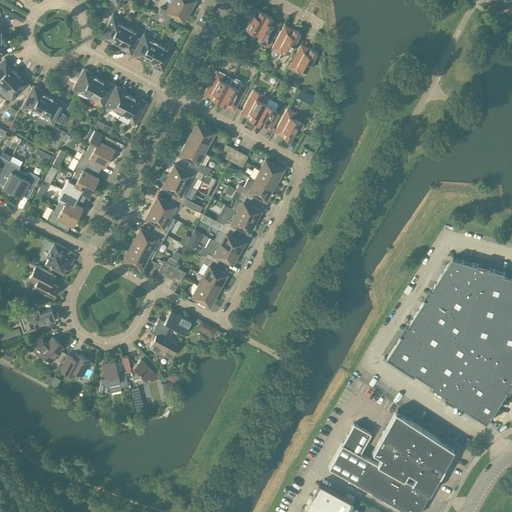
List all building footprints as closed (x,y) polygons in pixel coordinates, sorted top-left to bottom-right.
[(189,9),(172,0),(171,0),(167,9),(160,7),(157,12),(160,14),(168,18),(171,13),(183,19),(189,9)] [(172,0),(189,9),(193,0),(172,0)] [(246,28),(256,33),(266,14),(260,10),(258,13),(249,8),(237,30),(243,33),(246,28)] [(117,43),(126,25),(116,20),(118,17),(112,14),(100,36),(106,39),(107,38),(117,43)] [(272,17),(266,14),(256,33),(261,36),(258,41),(268,46),(280,25),(271,20),(272,17)] [(126,50),(132,53),(144,31),(138,28),(136,31),(126,25),(117,43),(127,48),(126,50)] [(281,53),(282,54),(285,48),(290,51),(294,42),(296,44),(299,39),(297,38),(300,32),(293,29),(292,31),(283,26),(271,48),(273,49),(271,52),(271,54),(272,56),(275,57),(277,57),(279,56),(281,53)] [(139,55),(149,60),(158,42),(148,37),(150,34),(144,31),(132,53),(138,56),(139,55)] [(168,48),(158,42),(149,60),(159,65),(158,67),(164,70),(176,48),(170,45),(168,48)] [(300,45),(288,67),(299,73),(302,68),(307,70),(311,62),(313,63),(316,58),(314,57),(317,51),(310,48),(309,50),(300,45)] [(0,86),(16,71),(8,63),(9,62),(4,57),(0,61),(0,86)] [(273,67),(264,62),(261,68),(270,73),(273,67)] [(88,97),(98,78),(88,73),(89,71),(83,68),(71,90),(77,93),(78,92),(88,97)] [(212,99),(219,102),(229,83),(231,78),(232,78),(216,69),(205,91),(214,96),(212,99)] [(16,71),(2,85),(10,94),(8,97),(12,101),(30,83),(25,78),(24,79),(16,71)] [(97,104),(103,107),(115,85),(109,82),(108,83),(98,78),(88,97),(98,102),(97,104)] [(229,83),(219,102),(225,105),(226,103),(235,108),(247,86),(241,83),(241,81),(240,80),(238,79),(236,78),(233,78),(231,78),(229,83)] [(28,107),(38,112),(48,95),(38,89),(39,88),(33,84),(21,107),(27,110),(28,107)] [(110,109),(120,114),(130,95),(120,90),(121,88),(115,85),(103,107),(109,110),(110,109)] [(249,118),(255,122),(269,97),(253,89),(241,111),(251,116),(249,118)] [(316,98),(308,94),(304,101),(312,105),(316,98)] [(48,95),(38,112),(48,118),(47,121),(53,124),(65,102),(59,98),(58,100),(48,95)] [(140,100),(130,95),(120,114),(130,119),(129,121),(135,124),(147,102),(141,99),(140,100)] [(269,97),(255,122),(262,125),(263,123),(272,127),(280,114),(274,111),(279,102),(269,97)] [(12,114),(17,109),(13,105),(8,110),(12,114)] [(295,130),(297,127),(301,129),(304,124),(300,122),(300,121),(295,118),(298,113),(287,107),(275,129),(285,134),(283,137),(290,140),(293,134),(295,135),(297,131),(295,130)] [(61,112),(56,121),(63,125),(68,116),(61,112)] [(13,122),(9,129),(14,131),(18,124),(13,122)] [(197,122),(191,132),(208,141),(214,131),(197,122)] [(91,141),(89,145),(110,156),(115,147),(112,146),(115,140),(94,129),(89,139),(91,141)] [(191,132),(186,142),(203,151),(208,141),(191,132)] [(52,146),(57,148),(61,141),(56,138),(52,146)] [(208,154),(203,151),(186,142),(180,153),(192,159),(189,164),(203,172),(207,174),(210,168),(203,164),(208,154)] [(225,157),(231,147),(226,144),(220,154),(225,157)] [(104,166),(110,156),(89,145),(86,150),(84,149),(78,159),(99,170),(102,165),(104,166)] [(225,157),(231,160),(237,149),(231,147),(225,157)] [(65,152),(60,149),(57,155),(62,158),(65,152)] [(236,163),(242,152),(237,149),(231,160),(236,163)] [(248,155),(242,152),(236,163),(242,166),(248,155)] [(0,177),(9,160),(0,154),(0,177)] [(265,158),(260,169),(276,178),(282,167),(265,158)] [(75,170),(73,175),(94,186),(99,177),(96,175),(99,170),(78,159),(73,169),(75,170)] [(2,186),(12,191),(23,170),(18,168),(20,166),(9,160),(0,177),(0,182),(4,184),(2,186)] [(174,163),(169,174),(191,186),(196,176),(200,178),(203,172),(189,164),(186,170),(174,163)] [(254,179),(271,188),(276,178),(260,169),(254,179)] [(23,170),(12,191),(21,196),(23,194),(28,197),(39,176),(29,170),(28,173),(23,170)] [(175,191),(172,196),(183,202),(187,196),(186,196),(191,186),(169,174),(163,184),(175,191)] [(68,178),(62,188),(83,200),(86,194),(89,195),(94,186),(73,175),(70,179),(68,178)] [(265,199),(271,188),(254,179),(249,176),(243,186),(238,183),(235,189),(251,198),(254,192),(265,199)] [(228,186),(225,191),(230,194),(233,189),(228,186)] [(214,190),(209,187),(206,194),(211,196),(214,190)] [(59,200),(57,204),(78,216),(83,206),(81,205),(83,200),(62,188),(57,199),(59,200)] [(260,209),(248,203),(251,198),(235,189),(232,195),(242,201),(237,211),(254,220),(260,209)] [(157,195),(152,206),(169,215),(174,205),(180,208),(183,202),(172,196),(169,202),(157,195)] [(200,211),(204,205),(187,196),(184,202),(200,211)] [(78,216),(57,204),(55,209),(52,208),(46,218),(67,229),(70,224),(73,225),(78,216)] [(158,223),(155,228),(166,234),(169,228),(174,218),(169,215),(152,206),(146,216),(158,223)] [(231,207),(223,223),(234,229),(237,224),(248,230),(254,220),(237,211),(231,207)] [(203,220),(211,224),(214,219),(206,214),(203,220)] [(220,229),(214,239),(220,242),(237,251),(243,241),(231,235),(234,229),(223,223),(220,229)] [(163,240),(166,234),(155,228),(152,233),(140,227),(135,237),(152,246),(157,249),(162,240),(163,240)] [(194,229),(186,244),(194,249),(202,234),(194,229)] [(146,256),(152,246),(135,237),(129,247),(146,256)] [(201,253),(206,255),(217,261),(220,256),(232,262),(237,251),(220,242),(211,237),(205,249),(203,248),(201,253)] [(49,257),(45,263),(63,272),(67,266),(68,267),(73,259),(62,253),(65,247),(54,241),(47,255),(49,257)] [(141,267),(146,256),(129,247),(124,258),(141,267)] [(203,260),(208,264),(203,274),(220,283),(226,273),(214,266),(217,261),(206,255),(203,260)] [(505,271),(480,264),(453,256),(387,357),(415,375),(417,373),(434,384),(433,386),(488,422),(511,384),(511,275),(505,274),(505,271)] [(158,270),(164,273),(169,262),(167,261),(164,259),(158,270)] [(174,265),(169,262),(164,273),(169,276),(175,265),(174,265)] [(36,265),(29,278),(36,282),(32,289),(44,295),(45,291),(53,296),(59,286),(51,282),(55,275),(36,265)] [(169,276),(175,279),(180,268),(175,265),(169,276)] [(186,271),(180,268),(175,279),(180,282),(186,271)] [(203,274),(198,284),(215,293),(220,283),(203,274)] [(209,304),(215,293),(198,284),(192,295),(209,304)] [(28,305),(16,310),(23,331),(55,320),(51,308),(40,312),(38,307),(30,310),(28,305)] [(159,317),(154,326),(165,331),(167,327),(183,335),(191,320),(170,309),(165,320),(159,317)] [(204,330),(211,334),(215,327),(208,323),(204,330)] [(165,331),(154,326),(151,332),(156,335),(149,348),(153,350),(152,351),(161,361),(165,357),(171,360),(177,347),(161,338),(165,331)] [(54,355),(63,346),(53,336),(45,345),(41,336),(26,343),(30,351),(32,349),(42,359),(44,356),(51,362),(56,357),(54,355)] [(68,354),(60,368),(70,373),(77,371),(82,374),(90,360),(80,355),(73,357),(68,354)] [(121,356),(124,368),(125,371),(131,370),(133,379),(147,375),(151,379),(159,377),(141,358),(135,363),(132,360),(129,360),(128,355),(121,356)] [(128,385),(125,371),(124,368),(117,370),(115,359),(102,362),(105,377),(101,378),(99,392),(101,392),(103,392),(104,392),(106,392),(108,392),(110,391),(112,391),(111,388),(128,385)] [(178,376),(175,373),(170,374),(167,377),(173,382),(178,376)] [(170,381),(162,383),(165,393),(172,392),(170,381)] [(131,388),(137,412),(144,410),(138,386),(131,388)] [(80,400),(86,402),(89,394),(83,392),(80,400)] [(392,413),(371,451),(380,456),(377,462),(403,477),(407,469),(415,474),(415,476),(411,482),(429,491),(432,486),(454,448),(401,418),(392,413)] [(342,442),(329,466),(410,511),(417,511),(429,491),(411,482),(403,477),(377,462),(359,452),(362,446),(369,435),(370,432),(353,422),(351,426),(345,437),(342,442)] [(346,511),(352,501),(318,482),(301,511),(346,511)]
